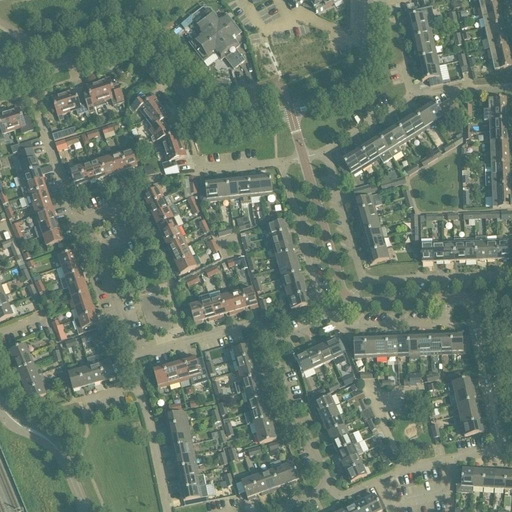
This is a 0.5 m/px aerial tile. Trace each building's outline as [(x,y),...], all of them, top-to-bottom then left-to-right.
[(292,0),(297,8),(300,6),(307,3),(311,4),(315,11),(317,14),(343,0),(292,0)] [(498,0),(478,0),(480,8),(498,4),(497,1),(498,1),(498,0)] [(499,7),(498,4),(480,8),(483,19),(501,15),(500,7),(499,7)] [(408,18),(410,29),(430,25),(436,24),(432,8),(410,13),(411,18),(408,18)] [(200,37),(190,45),(197,53),(195,54),(202,63),(203,62),(208,68),(220,59),(222,61),(225,58),(234,70),(244,62),(235,50),(239,47),(234,42),(235,38),(240,33),(227,16),(221,20),(217,20),(210,11),(206,13),(203,9),(195,15),(193,16),(196,21),(193,24),(200,33),(200,37)] [(501,15),(483,19),(485,29),(503,25),(502,23),(503,22),(501,15)] [(430,25),(410,29),(413,40),(432,36),(430,25)] [(503,25),(485,29),(487,40),(506,36),(505,28),(503,28),(503,25)] [(435,46),(432,36),(413,40),(415,50),(435,46)] [(506,36),(487,40),(490,51),(508,47),(507,44),(508,44),(506,36)] [(437,57),(435,46),(415,50),(418,61),(437,57)] [(508,47),(490,51),(492,61),(511,57),(509,49),(508,50),(508,47)] [(437,57),(418,61),(420,71),(439,67),(437,57)] [(511,64),(511,61),(511,57),(492,61),(495,72),(511,68),(511,66),(511,65),(511,64)] [(439,67),(420,71),(422,83),(429,81),(430,88),(443,85),(439,67)] [(118,84),(112,86),(110,79),(98,83),(104,102),(111,100),(113,107),(125,103),(118,84)] [(106,106),(104,102),(98,83),(87,87),(90,98),(84,100),(89,113),(89,115),(96,113),(95,109),(106,106)] [(89,113),(84,100),(79,102),(75,90),(64,94),(70,113),(76,111),(78,116),(89,113)] [(70,113),(64,94),(52,98),(60,122),(64,121),(62,115),(70,113)] [(144,97),(142,100),(129,109),(133,115),(139,110),(147,120),(163,108),(155,97),(148,103),(144,97)] [(450,100),(443,104),(438,108),(434,102),(425,108),(435,125),(444,119),(447,123),(459,115),(450,100)] [(489,111),(508,111),(508,103),(507,103),(506,100),(488,100),(489,111)] [(170,117),(163,108),(147,120),(154,128),(150,132),(151,133),(153,137),(154,137),(168,127),(163,121),(170,117)] [(435,125),(425,108),(415,114),(426,131),(435,125)] [(8,112),(14,131),(20,129),(22,135),(34,132),(29,117),(23,119),(20,109),(8,112)] [(508,111),(489,111),(484,111),(484,122),(489,122),(507,121),(507,119),(508,119),(508,111)] [(0,141),(5,140),(3,135),(14,131),(8,112),(0,115),(0,141)] [(415,114),(406,120),(417,137),(426,131),(415,114)] [(406,120),(397,126),(408,142),(417,137),(406,120)] [(507,121),(489,122),(490,133),(509,132),(509,125),(507,125),(507,121)] [(397,126),(388,131),(399,148),(408,142),(397,126)] [(154,137),(153,137),(151,139),(153,143),(160,141),(164,152),(183,146),(179,134),(172,136),(171,131),(168,127),(154,137)] [(74,128),(63,132),(52,135),(54,142),(77,135),(74,128)] [(399,148),(388,131),(379,137),(389,154),(393,159),(402,153),(399,148)] [(490,133),(484,134),(484,144),(490,144),(508,143),(508,140),(509,140),(509,132),(490,133)] [(94,139),(92,133),(81,136),(84,147),(90,145),(89,141),(94,139)] [(379,137),(370,143),(380,159),(384,165),(393,159),(389,154),(379,137)] [(57,150),(58,153),(68,149),(65,140),(55,144),(56,147),(57,150)] [(21,153),(32,149),(31,142),(19,146),(21,153)] [(380,159),(370,143),(361,148),(371,165),(380,159)] [(508,143),(490,144),(490,155),(509,154),(509,146),(508,146),(508,143)] [(451,150),(448,145),(443,149),(446,154),(451,150)] [(183,146),(164,152),(167,163),(162,165),(164,171),(177,167),(175,161),(186,157),(183,146)] [(361,148),(351,154),(362,171),(371,165),(361,148)] [(32,149),(21,153),(17,154),(21,165),(20,165),(23,175),(40,170),(36,160),(32,149)] [(121,155),(127,171),(138,168),(136,163),(133,155),(132,151),(121,155)] [(362,171),(351,154),(342,160),(343,162),(352,177),(362,171)] [(429,157),(432,162),(438,159),(434,154),(429,157)] [(509,154),(490,155),(491,166),(509,165),(509,162),(510,162),(509,154)] [(127,171),(121,155),(111,158),(116,175),(127,171)] [(432,162),(429,157),(424,160),(428,165),(432,162)] [(111,158),(101,161),(106,178),(116,175),(111,158)] [(101,161),(90,165),(96,181),(106,178),(101,161)] [(343,162),(338,165),(347,180),(352,177),(343,162)] [(45,175),(54,171),(52,165),(42,169),(45,175)] [(96,181),(90,165),(80,168),(86,185),(96,181)] [(411,169),(414,174),(419,171),(416,165),(411,169)] [(509,165),(491,166),(485,166),(485,177),(510,176),(510,168),(509,168),(509,165)] [(152,166),(144,168),(147,177),(155,174),(152,166)] [(80,168),(70,172),(65,173),(69,187),(74,186),(75,188),(86,185),(80,168)] [(40,170),(23,175),(17,177),(21,188),(43,181),(40,170)] [(260,178),(262,197),(273,196),(271,176),(260,178)] [(510,176),(485,177),(486,188),(492,187),(509,187),(509,184),(510,184),(510,176)] [(260,178),(249,179),(251,199),(262,197),(260,178)] [(249,179),(238,180),(240,200),(241,206),(252,205),(251,199),(249,179)] [(238,180),(227,181),(230,201),(240,200),(238,180)] [(47,191),(43,181),(21,188),(24,198),(47,191)] [(227,181),(217,183),(219,202),(230,201),(227,181)] [(219,202),(217,183),(205,184),(206,190),(200,191),(201,204),(219,202)] [(372,194),(370,188),(369,187),(353,191),(355,199),(372,194)] [(509,190),(509,187),(492,187),(492,198),(511,198),(510,190),(509,190)] [(153,192),(141,198),(145,205),(147,204),(148,207),(164,199),(159,189),(153,192)] [(47,191),(24,198),(27,208),(33,206),(50,201),(47,191)] [(352,203),(354,211),(357,210),(357,213),(374,208),(382,206),(379,196),(371,198),(352,203)] [(151,218),(168,209),(174,207),(169,197),(164,199),(148,207),(150,210),(147,211),(151,218)] [(193,198),(188,201),(190,204),(192,210),(198,207),(195,202),(193,198)] [(511,205),(511,198),(492,198),(492,209),(510,209),(510,205),(511,205)] [(53,212),(50,201),(33,206),(37,217),(53,212)] [(374,208),(357,213),(358,216),(356,217),(358,224),(377,219),(374,208)] [(168,209),(151,218),(154,225),(156,224),(158,226),(173,219),(168,209)] [(53,212),(37,217),(40,227),(57,222),(53,212)] [(496,219),(501,219),(501,221),(511,220),(511,212),(496,213),(496,219)] [(173,219),(158,226),(159,229),(157,230),(160,237),(178,229),(173,219)] [(377,219),(358,224),(360,232),(363,231),(363,234),(380,229),(377,219)] [(37,240),(43,238),(60,232),(57,222),(40,227),(34,229),(37,240)] [(270,238),(287,233),(286,230),(289,230),(286,222),(267,227),(270,238)] [(210,232),(207,227),(201,229),(204,235),(210,232)] [(183,238),(178,229),(160,237),(163,244),(166,243),(167,246),(183,238)] [(380,229),(363,234),(364,237),(362,238),(364,245),(383,240),(380,229)] [(63,243),(60,232),(43,238),(47,248),(63,243)] [(288,236),(287,233),(270,238),(273,249),(292,243),(290,236),(288,236)] [(21,234),(16,236),(17,238),(18,241),(20,246),(24,244),(23,240),(24,240),(23,239),(21,234)] [(508,243),(502,243),(502,237),(497,237),(497,243),(498,261),(509,260),(508,243)] [(183,238),(167,246),(168,249),(166,250),(169,257),(187,248),(183,238)] [(486,238),(475,239),(476,244),(476,262),(487,261),(486,244),(486,238)] [(386,250),(383,240),(364,245),(366,252),(369,252),(369,255),(386,250)] [(465,262),(465,245),(464,241),(454,241),(454,245),(454,262),(465,262)] [(443,246),(437,246),(437,242),(432,242),(432,246),(433,263),(444,263),(443,246)] [(292,243),(273,249),(276,259),(293,254),(292,251),(295,250),(292,243)] [(497,243),(486,244),(487,261),(498,261),(497,243)] [(26,244),(20,247),(22,253),(28,250),(26,244)] [(476,244),(465,245),(465,262),(476,262),(476,244)] [(454,262),(454,245),(443,246),(444,263),(454,262)] [(219,252),(216,246),(211,249),(213,254),(219,252)] [(433,263),(432,246),(421,246),(422,264),(433,263)] [(192,258),(187,248),(169,257),(173,264),(175,262),(176,265),(192,258)] [(386,250),(369,255),(370,258),(368,259),(370,266),(389,261),(386,250)] [(62,269),(78,263),(75,253),(59,258),(62,269)] [(293,254),(276,259),(279,269),(298,264),(296,257),(294,257),(293,254)] [(192,258),(176,265),(178,268),(176,269),(179,277),(197,268),(192,258)] [(242,258),(239,259),(241,265),(242,271),(248,269),(244,258),(242,258)] [(82,273),(78,263),(62,269),(65,279),(82,273)] [(301,271),(298,264),(279,269),(282,280),(299,275),(298,272),(301,271)] [(214,275),(211,270),(205,273),(208,278),(214,275)] [(65,279),(60,281),(63,291),(69,289),(85,284),(82,273),(65,279)] [(299,275),(282,280),(285,290),(304,285),(302,277),(300,278),(299,275)] [(88,294),(85,284),(69,289),(72,299),(88,294)] [(304,285),(285,290),(288,300),(305,296),(304,293),(306,292),(304,285)] [(253,289),(242,292),(247,309),(250,308),(250,310),(258,308),(253,289)] [(226,315),(221,298),(220,292),(209,296),(216,320),(223,318),(223,316),(226,315)] [(242,292),(232,295),(237,314),(244,312),(244,310),(247,309),(242,292)] [(88,294),(72,299),(75,309),(92,304),(88,294)] [(237,314),(232,295),(221,298),(226,315),(229,314),(230,316),(237,314)] [(0,310),(9,306),(5,296),(0,298),(0,310)] [(209,296),(199,299),(200,304),(205,321),(208,320),(209,322),(216,320),(209,296)] [(305,296),(288,300),(291,311),(310,306),(308,298),(306,299),(305,296)] [(95,315),(92,304),(75,309),(79,320),(95,315)] [(205,321),(200,304),(189,307),(195,326),(203,324),(202,322),(205,321)] [(0,322),(13,317),(9,306),(0,310),(0,322)] [(79,320),(74,322),(79,336),(97,330),(96,326),(99,325),(95,315),(79,320)] [(86,337),(81,339),(83,344),(88,343),(93,341),(91,335),(86,337)] [(463,335),(452,336),(452,356),(470,355),(470,338),(463,338),(463,335)] [(441,356),(441,336),(430,337),(431,356),(441,356)] [(452,336),(448,336),(441,336),(441,356),(452,356),(452,336)] [(408,337),(398,338),(398,358),(409,357),(408,337)] [(420,357),(419,337),(408,337),(409,357),(420,357)] [(431,356),(430,337),(419,337),(420,357),(431,356)] [(387,358),(387,338),(376,339),(376,358),(387,358)] [(398,358),(398,338),(387,338),(387,358),(398,358)] [(366,359),(365,339),(354,340),(354,359),(366,359)] [(376,358),(376,339),(365,339),(366,359),(376,358)] [(346,362),(336,340),(326,345),(333,361),(336,366),(346,362)] [(326,345),(316,350),(323,365),(333,361),(326,345)] [(14,363),(30,356),(25,346),(9,352),(14,363)] [(236,362),(253,357),(252,354),(254,353),(252,346),(233,351),(236,362)] [(316,350),(306,354),(313,370),(323,365),(316,350)] [(313,370),(306,354),(296,359),(303,374),(313,370)] [(34,366),(30,356),(14,363),(18,373),(34,366)] [(253,357),(236,362),(239,372),(258,367),(256,359),(253,360),(253,357)] [(98,358),(87,361),(90,368),(92,376),(94,385),(105,382),(102,373),(100,365),(98,358)] [(192,387),(209,382),(203,359),(196,360),(196,358),(185,361),(190,380),(192,387)] [(185,361),(174,364),(180,383),(190,380),(185,361)] [(111,362),(100,365),(102,373),(105,382),(116,379),(114,375),(113,370),(112,366),(111,362)] [(180,383),(174,364),(164,367),(169,386),(180,383)] [(34,366),(18,373),(22,383),(38,376),(34,366)] [(169,386),(164,367),(153,370),(159,390),(169,386)] [(260,374),(258,367),(239,372),(242,382),(258,378),(258,375),(260,374)] [(94,385),(90,368),(79,371),(84,388),(94,385)] [(84,388),(79,371),(68,374),(73,391),(84,388)] [(353,373),(341,378),(345,387),(356,382),(353,377),(354,376),(353,373)] [(38,376),(22,383),(26,393),(42,386),(42,387),(46,385),(42,374),(38,376)] [(238,395),(245,393),(264,388),(262,380),(259,381),(258,378),(242,382),(235,384),(238,395)] [(455,395),(474,391),(472,383),(470,384),(469,380),(452,384),(455,395)] [(333,386),(335,392),(341,390),(338,384),(333,386)] [(42,386),(26,393),(30,403),(46,397),(42,387),(42,386)] [(264,388),(245,393),(248,403),(264,399),(264,396),(266,395),(264,388)] [(322,391),(311,396),(313,400),(314,402),(325,397),(322,391)] [(474,391),(455,395),(457,405),(474,402),(473,399),(476,398),(474,391)] [(364,394),(351,400),(355,409),(360,407),(358,402),(364,400),(366,399),(364,394)] [(319,414),(335,407),(330,397),(315,404),(319,414)] [(265,402),(264,399),(248,403),(251,414),(270,408),(268,401),(265,402)] [(475,405),(474,402),(457,405),(459,416),(479,412),(477,404),(475,405)] [(335,407),(319,414),(324,424),(340,417),(335,407)] [(251,414),(245,415),(248,426),(254,424),(270,419),(270,416),(272,416),(270,408),(251,414)] [(480,419),(479,412),(459,416),(462,427),(479,423),(478,420),(480,419)] [(169,428),(188,424),(186,413),(167,417),(169,428)] [(340,417),(324,424),(328,434),(344,427),(340,417)] [(271,422),(270,419),(254,424),(257,435),(276,429),(274,422),(271,422)] [(479,426),(479,423),(462,427),(464,438),(483,433),(482,425),(479,426)] [(190,435),(188,424),(169,428),(171,439),(190,435)] [(349,437),(344,427),(328,434),(333,444),(349,437)] [(276,429),(257,435),(260,445),(276,441),(275,437),(278,436),(276,429)] [(192,445),(190,435),(171,439),(173,449),(192,445)] [(353,435),(349,437),(333,444),(337,454),(358,445),(353,435)] [(359,444),(358,445),(337,454),(342,464),(358,457),(363,454),(359,444)] [(195,456),(192,445),(173,449),(175,460),(195,456)] [(197,466),(195,456),(175,460),(177,470),(197,466)] [(358,457),(342,464),(346,474),(362,467),(358,457)] [(281,462),(270,466),(272,472),(278,488),(281,487),(282,489),(289,486),(283,468),(281,462)] [(283,468),(289,486),(296,484),(296,482),(299,480),(293,464),(283,468)] [(199,477),(197,466),(177,470),(179,481),(199,477)] [(367,476),(362,467),(346,474),(351,484),(367,476)] [(457,481),(457,493),(472,494),(472,488),(473,488),(474,471),(462,470),(462,482),(457,481)] [(474,471),(473,488),(484,489),(485,472),(474,471)] [(272,472),(262,475),(269,494),(276,491),(275,489),(278,488),(272,472)] [(485,472),(484,489),(494,490),(495,473),(485,472)] [(506,473),(495,473),(494,490),(505,490),(506,473)] [(262,475),(252,479),(258,495),(261,494),(262,496),(269,494),(262,475)] [(199,477),(179,481),(182,492),(206,487),(204,476),(199,477)] [(258,495),(252,479),(241,483),(245,493),(248,501),(256,499),(255,496),(258,495)] [(241,483),(236,485),(239,495),(245,493),(241,483)] [(182,492),(184,503),(208,498),(206,487),(182,492)] [(375,496),(365,501),(370,511),(381,511),(383,511),(375,496)] [(370,511),(365,501),(355,506),(358,511),(370,511)]
